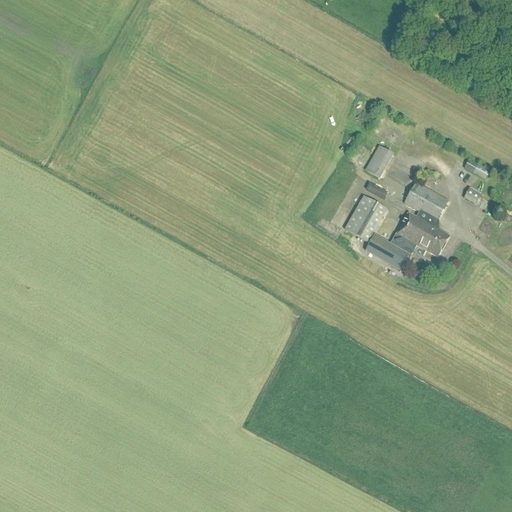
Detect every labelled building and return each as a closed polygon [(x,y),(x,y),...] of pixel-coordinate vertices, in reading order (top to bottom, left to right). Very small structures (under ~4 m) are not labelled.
[(400,138),(404,127),(387,121),(383,132),(400,138)] [(366,172),(380,181),(393,156),(380,148),(366,172)] [(479,165),(478,167),(468,162),(464,170),(473,175),(485,182),(491,172),(479,165)] [(416,184),(404,205),(419,214),(417,219),(426,224),(428,219),(436,224),(437,223),(448,203),(416,184)] [(469,189),(463,200),(474,207),(480,196),(469,189)] [(344,231),(367,244),(386,211),(363,198),(344,231)] [(417,219),(409,215),(396,236),(390,247),(411,257),(415,249),(416,247),(419,249),(420,248),(426,251),(425,253),(438,260),(450,238),(444,235),(443,234),(439,232),(439,222),(437,223),(436,224),(428,219),(426,224),(417,219)] [(367,253),(402,272),(411,257),(390,247),(375,238),(367,253)]
